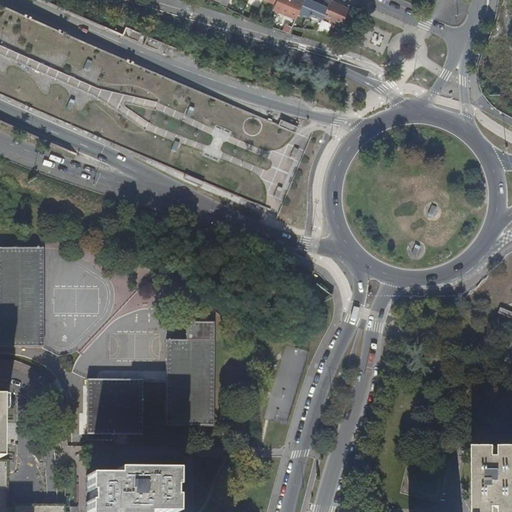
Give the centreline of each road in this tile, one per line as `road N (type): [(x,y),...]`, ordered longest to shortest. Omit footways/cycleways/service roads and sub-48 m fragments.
road 1 (motorway): [(511,253),(0,15)]
road 2 (motorway): [(0,78),(511,300)]
road 3 (motorway): [(358,136),(339,122),(173,69),(11,0)]
road 4 (primary): [(402,115),(383,88),(334,63),(123,0)]
road 5 (primary): [(366,267),(315,404),(287,511)]
road 6 (primary): [(320,511),(377,315),(395,279)]
road 7 (motorway): [(0,107),(185,198)]
road 8 (primary): [(0,139),(185,198)]
road 9 (residential): [(54,511),(54,404),(32,375),(0,368)]
road 10 (primary): [(185,198),(273,235),(348,249)]
road 11 (primary): [(358,136),(333,179),(336,227),(348,249)]
